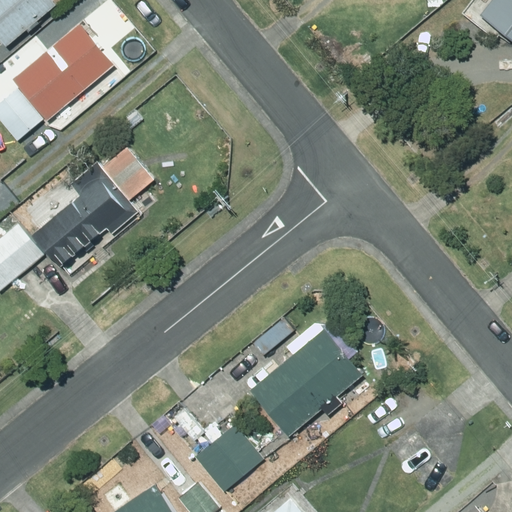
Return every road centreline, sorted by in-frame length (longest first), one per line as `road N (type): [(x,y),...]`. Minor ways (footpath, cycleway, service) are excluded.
road 1 (residential): [(0,465),(352,181)]
road 2 (residential): [(352,181),(511,373)]
road 3 (residential): [(200,0),(352,181)]
